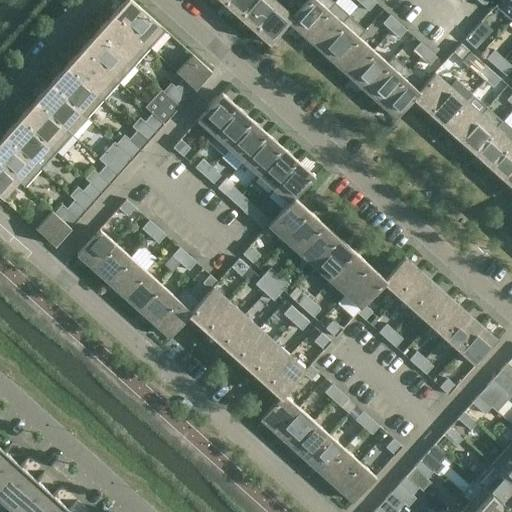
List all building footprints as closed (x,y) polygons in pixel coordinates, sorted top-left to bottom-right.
[(165,30),(131,0),(124,0),(112,13),(111,14),(149,48),(165,30)] [(224,0),(223,2),(238,16),(252,0),(224,0)] [(274,0),(252,0),(238,16),(253,30),(277,3),(274,0)] [(306,0),(292,16),(292,17),(288,21),(289,22),(304,35),(334,2),(331,0),(306,0)] [(368,11),(376,2),(373,0),(362,0),(360,3),(368,11)] [(511,17),(511,0),(498,0),(495,5),(511,19),(511,17)] [(334,2),(304,35),(319,49),(349,15),(348,15),(342,22),(328,10),(334,2)] [(277,3),(253,30),(269,44),(289,22),(288,21),(292,17),(292,16),(277,3)] [(149,48),(111,14),(111,15),(97,31),(96,32),(134,66),(149,48)] [(349,15),(319,49),(334,62),(364,29),(349,15)] [(390,30),(398,22),(389,15),(382,23),(390,30)] [(406,29),(398,22),(390,30),(398,38),(406,29)] [(364,29),(334,62),(349,76),(373,50),(358,37),(365,30),(364,29)] [(481,39),(471,31),(464,39),(474,48),(481,39)] [(134,66),(96,32),(95,33),(81,48),(80,49),(118,83),(134,66)] [(420,58),(428,49),(420,42),(412,50),(420,58)] [(460,44),(453,52),(461,60),(469,52),(460,44)] [(118,83),(80,49),(79,50),(65,65),(65,66),(103,100),(118,83)] [(429,65),(436,57),(428,49),(420,58),(429,65)] [(503,59),(493,49),(485,58),(496,67),(503,59)] [(373,50),(349,76),(364,89),(394,56),(387,63),(373,50)] [(194,88),(210,70),(191,53),(175,71),(182,77),(194,88)] [(394,56),(364,89),(380,103),(409,70),(394,56)] [(511,67),(511,66),(503,59),(496,67),(505,75),(511,67)] [(483,79),(491,71),(483,64),(476,73),(483,79)] [(103,100),(65,66),(64,67),(50,83),(49,84),(87,117),(103,100)] [(409,70),(380,103),(396,117),(413,98),(412,98),(425,84),(424,83),(409,70)] [(492,87),(500,79),(491,71),(483,79),(492,87)] [(434,73),(424,83),(425,84),(412,98),(413,98),(427,112),(450,87),(434,73)] [(194,88),(182,77),(175,86),(187,97),(194,88)] [(87,117),(49,84),(48,84),(34,100),(34,101),(72,135),(87,117)] [(450,87),(427,112),(443,125),(465,100),(450,87)] [(221,92),(197,119),(212,133),(206,140),(207,141),(237,107),(221,92)] [(465,100),(443,125),(458,139),(487,106),(472,93),(465,100)] [(179,105),(167,95),(159,103),(171,114),(179,105)] [(72,135),(34,101),(33,102),(19,117),(18,118),(56,152),(72,135)] [(502,120),(487,106),(458,139),(473,153),(502,120)] [(237,107),(207,141),(222,154),(252,120),(237,107)] [(163,123),(151,112),(144,120),(156,131),(163,123)] [(56,152),(18,118),(17,119),(4,134),(3,135),(41,169),(56,152)] [(252,120),(222,154),(222,155),(229,148),(243,161),(267,134),(252,120)] [(511,129),(502,120),(473,153),(488,166),(511,139),(511,129)] [(148,140),(136,129),(128,138),(140,149),(148,140)] [(267,134),(243,161),(259,175),(283,147),(267,134)] [(41,169),(3,135),(2,136),(0,138),(0,164),(25,187),(41,169)] [(190,148),(180,139),(172,147),(182,156),(190,148)] [(503,180),(511,170),(511,139),(488,166),(503,180)] [(98,158),(105,164),(117,175),(132,158),(113,141),(98,158)] [(283,147),(259,175),(274,188),(298,161),(283,147)] [(211,167),(202,159),(194,167),(203,175),(211,167)] [(298,161),(274,188),(289,201),(289,202),(293,197),(294,197),(302,188),(314,175),(298,161)] [(25,187),(0,164),(0,196),(2,198),(17,181),(24,188),(25,187)] [(109,183),(117,175),(105,164),(97,173),(109,183)] [(213,183),(220,175),(211,167),(203,175),(213,183)] [(511,170),(503,180),(511,187),(511,170)] [(101,192),(89,182),(82,190),(94,201),(101,192)] [(234,202),(241,194),(232,186),(225,194),(234,202)] [(250,202),(241,194),(234,202),(243,211),(250,202)] [(289,201),(271,221),(268,224),(284,239),(309,211),(294,197),(293,197),(289,202),(289,201)] [(86,210),(74,199),(66,208),(78,218),(86,210)] [(135,207),(126,199),(118,207),(127,215),(135,207)] [(54,245),(70,227),(51,210),(35,228),(54,245)] [(309,211),(284,239),(299,252),(324,224),(309,211)] [(264,229),(268,224),(271,221),(262,213),(255,221),(264,229)] [(157,227),(146,217),(138,225),(150,235),(157,227)] [(324,224),(299,252),(314,266),(339,238),(324,224)] [(158,243),(165,234),(157,227),(150,235),(158,243)] [(99,229),(77,254),(78,254),(92,267),(93,268),(115,243),(99,229)] [(339,238),(314,266),(330,280),(355,252),(339,238)] [(115,243),(93,268),(94,269),(107,281),(108,281),(130,257),(115,243)] [(259,254),(250,245),(242,254),(252,262),(259,254)] [(180,262),(187,254),(179,247),(172,255),(180,262)] [(355,252),(330,280),(345,293),(370,265),(355,252)] [(196,261),(187,254),(180,262),(188,270),(196,261)] [(130,257),(108,281),(109,282),(122,294),(123,295),(145,270),(130,257)] [(404,257),(384,279),(385,279),(382,282),(383,282),(398,296),(420,271),(404,257)] [(248,267),(238,258),(230,266),(240,275),(248,267)] [(370,265),(345,293),(361,307),(364,304),(383,282),(382,282),(385,279),(384,279),(370,265)] [(279,275),(270,267),(262,275),(271,283),(279,275)] [(145,270),(123,295),(124,296),(137,308),(138,309),(161,284),(145,270)] [(420,271),(398,296),(413,309),(435,285),(420,271)] [(202,282),(210,289),(212,286),(217,281),(210,274),(202,282)] [(271,283),(262,275),(255,284),(264,291),(271,283)] [(288,283),(279,275),(271,283),(280,292),(288,283)] [(273,300),(280,292),(271,283),(264,291),(273,300)] [(161,284),(138,309),(139,309),(152,321),(153,322),(176,298),(161,284)] [(435,285),(413,309),(428,323),(450,298),(435,285)] [(210,289),(190,311),(191,311),(188,315),(189,315),(190,316),(202,328),(203,328),(228,301),(212,286),(210,289)] [(311,300),(302,292),(294,300),(303,309),(311,300)] [(176,298),(153,322),(154,323),(169,336),(169,337),(189,315),(188,315),(191,311),(190,311),(176,298)] [(450,298),(428,323),(443,337),(466,312),(450,298)] [(320,309),(311,300),(303,309),(312,317),(320,309)] [(228,301),(203,328),(204,329),(218,341),(219,342),(243,314),(228,301)] [(372,311),(364,304),(361,307),(356,312),(364,319),(372,311)] [(292,321),(299,313),(290,305),(283,313),(292,321)] [(466,312),(443,337),(458,350),(481,325),(466,312)] [(301,330),(309,321),(299,313),(292,321),(301,330)] [(243,314),(219,342),(219,343),(233,355),(234,356),(259,328),(243,314)] [(342,328),(332,319),(325,328),(334,337),(342,328)] [(386,339),(394,331),(385,323),(378,332),(386,339)] [(481,325),(458,350),(474,365),(497,340),(481,325)] [(259,328),(234,356),(235,356),(248,368),(249,369),(274,341),(259,328)] [(402,338),(394,331),(386,339),(394,347),(402,338)] [(331,341),(321,332),(313,341),(323,349),(331,341)] [(274,341),(249,369),(250,370),(263,382),(264,383),(289,355),(274,341)] [(417,366),(424,358),(416,351),(408,359),(417,366)] [(289,355),(264,383),(265,384),(279,396),(280,397),(283,393),(283,394),(302,372),(305,369),(289,355)] [(432,365),(424,358),(417,366),(425,374),(432,365)] [(511,367),(506,362),(500,369),(511,380),(511,367)] [(310,364),(305,369),(302,372),(310,380),(317,371),(310,364)] [(455,386),(446,378),(439,386),(448,394),(455,386)] [(510,395),(492,378),(477,395),(490,406),(496,411),(510,395)] [(332,399),(340,391),(332,384),(324,392),(332,399)] [(341,407),(348,398),(340,391),(332,399),(341,407)] [(275,431),(276,432),(298,407),(283,394),(283,393),(280,397),(279,396),(272,404),(260,418),(261,418),(275,431)] [(490,406),(477,395),(471,402),(484,413),(490,406)] [(298,407),(276,432),(277,433),(290,445),(291,446),(313,421),(298,407)] [(476,422),(463,410),(457,418),(470,429),(476,422)] [(363,427),(370,418),(362,411),(355,419),(363,427)] [(371,434),(379,426),(370,418),(363,427),(371,434)] [(313,421),(291,446),(292,446),(305,458),(306,459),(328,434),(313,421)] [(462,438),(449,426),(442,434),(455,445),(462,438)] [(328,434),(306,459),(307,460),(320,472),(321,473),(344,448),(328,434)] [(402,446),(393,438),(385,446),(394,455),(402,446)] [(447,455),(434,443),(427,450),(440,462),(447,455)] [(344,448),(321,473),(322,474),(336,486),(337,486),(359,462),(344,448)] [(511,454),(504,448),(490,464),(511,483),(511,454)] [(5,451),(0,456),(0,488),(20,466),(5,451)] [(432,471),(419,459),(413,466),(426,478),(432,471)] [(359,462),(337,486),(337,487),(351,499),(352,501),(375,476),(359,462)] [(511,510),(511,483),(490,464),(475,481),(489,494),(490,493),(511,511),(511,510)] [(20,466),(0,488),(0,500),(10,510),(36,480),(20,466)] [(418,487),(405,475),(398,482),(412,494),(418,487)] [(10,510),(12,511),(36,511),(52,494),(36,480),(10,510)] [(404,503),(390,491),(384,498),(397,510),(404,503)] [(490,493),(489,494),(476,509),(469,502),(468,503),(478,511),(511,511),(490,493)] [(52,494),(36,511),(65,511),(68,509),(52,494)] [(478,511),(468,503),(460,511),(478,511)]
